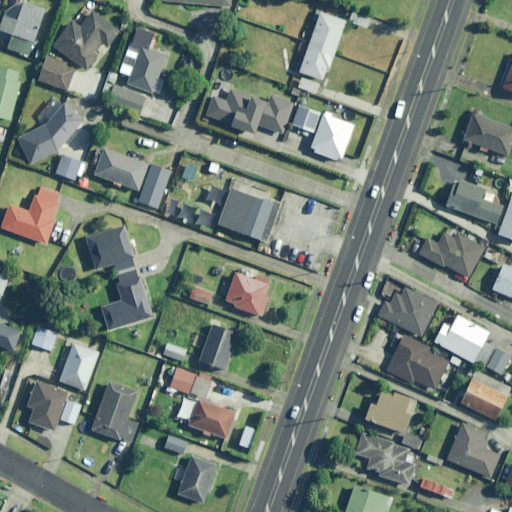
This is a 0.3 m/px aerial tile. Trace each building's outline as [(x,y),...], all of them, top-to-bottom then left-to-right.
[(47,10),(25,2),(19,18),(3,13),(0,22),(0,29),(35,42),(47,10)] [(73,20),(54,46),(87,70),(102,49),(106,52),(122,30),(92,9),(80,26),(73,20)] [(316,10),(295,69),(326,80),(347,21),(316,10)] [(355,11),(350,22),(368,30),(373,18),(355,11)] [(168,54),(134,41),(123,72),(131,75),(128,83),(154,92),(168,54)] [(77,67),(47,56),(39,81),(69,91),(77,67)] [(511,60),(502,88),(511,91),(511,60)] [(23,72),(0,66),(0,116),(11,119),(23,72)] [(270,83),(251,76),(240,107),(259,114),(270,83)] [(321,84),(302,78),(299,88),(317,94),(321,84)] [(148,97),(114,85),(107,105),(141,117),(148,97)] [(45,125),(19,136),(31,162),(58,150),(85,119),(65,102),(45,125)] [(303,120),(265,106),(253,137),(292,151),(303,120)] [(511,140),(511,126),(472,112),(462,139),(506,155),(511,140)] [(358,126),(326,114),(313,149),(344,161),(358,126)] [(150,164),(104,147),(95,174),(140,190),(150,164)] [(83,162),(64,154),(56,173),(76,181),(83,162)] [(205,168),(187,161),(181,177),(199,184),(205,168)] [(176,175),(157,168),(149,188),(168,195),(176,175)] [(484,189),(453,178),(444,206),(497,224),(504,205),(481,197),(484,189)] [(62,194),(37,185),(29,209),(3,201),(0,210),(0,227),(46,243),(62,194)] [(282,205),(232,187),(219,224),(268,242),(282,205)] [(511,200),(509,208),(503,227),(501,234),(511,238),(511,200)] [(127,225),(86,238),(96,270),(115,264),(118,274),(140,267),(127,225)] [(426,238),(417,254),(468,280),(485,248),(447,228),(438,245),(426,238)] [(511,269),(502,265),(492,288),(511,297),(511,269)] [(275,282),(238,268),(225,302),(263,316),(275,282)] [(116,283),(121,298),(101,305),(110,331),(155,316),(141,275),(116,283)] [(215,293),(196,285),(191,298),(210,305),(215,293)] [(395,302),(385,297),(376,315),(420,336),(436,303),(402,287),(395,302)] [(450,326),(444,323),(434,341),(473,362),(490,332),(457,314),(450,326)] [(21,331),(0,323),(0,348),(13,353),(21,331)] [(240,333),(214,324),(200,360),(226,370),(240,333)] [(38,326),(32,344),(51,351),(58,332),(38,326)] [(430,349),(402,335),(385,368),(434,392),(449,363),(428,353),(430,349)] [(100,352),(74,343),(60,381),(86,390),(100,352)] [(189,349),(168,343),(164,355),(185,362),(189,349)] [(506,396),(471,379),(459,404),(494,421),(506,396)] [(70,393),(37,380),(28,407),(34,409),(29,423),(56,433),(70,393)] [(140,392),(110,381),(92,430),(132,445),(140,425),(129,421),(140,392)] [(374,390),(364,420),(403,434),(415,401),(393,392),(391,397),(374,390)] [(237,413),(198,400),(188,427),(227,440),(237,413)] [(487,433),(460,422),(444,459),(490,479),(500,455),(481,447),(487,433)] [(408,447),(359,431),(352,454),(370,460),(367,471),(407,484),(414,465),(403,462),(408,447)] [(190,443),(169,436),(165,448),(186,455),(190,443)] [(217,465),(192,456),(178,494),(204,503),(217,465)] [(359,470),(337,465),(334,475),(356,480),(359,470)] [(457,491),(425,477),(421,487),(453,500),(457,491)] [(498,485),(486,479),(482,487),(494,493),(498,485)] [(386,511),(392,500),(354,485),(342,511),(386,511)]
